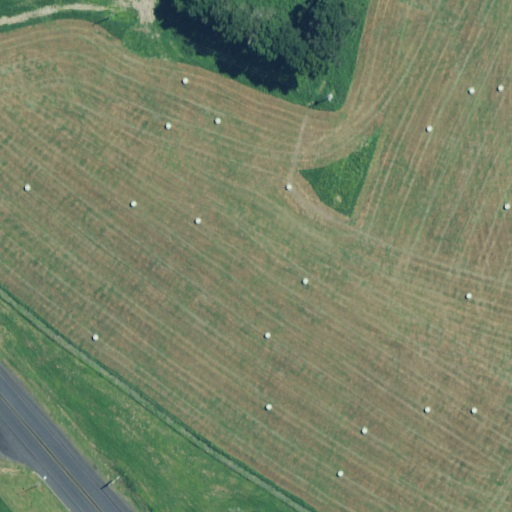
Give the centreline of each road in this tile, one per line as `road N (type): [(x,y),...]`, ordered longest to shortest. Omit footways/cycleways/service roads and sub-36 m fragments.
road 1 (unknown): [(0,238),(107,290),(251,342)]
road 2 (secondary): [(0,393),(99,511)]
